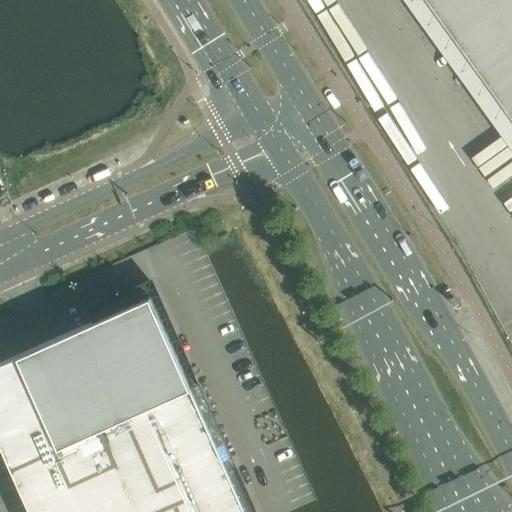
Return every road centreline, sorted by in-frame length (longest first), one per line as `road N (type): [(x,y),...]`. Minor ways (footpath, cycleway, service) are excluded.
road 1 (secondary): [(279,146),(476,511)]
road 2 (secondary): [(511,456),(310,107)]
road 3 (unclassified): [(0,276),(279,146)]
road 4 (unclassified): [(261,118),(0,239)]
road 5 (secondary): [(189,0),(261,118)]
road 6 (secondary): [(310,107),(245,0)]
